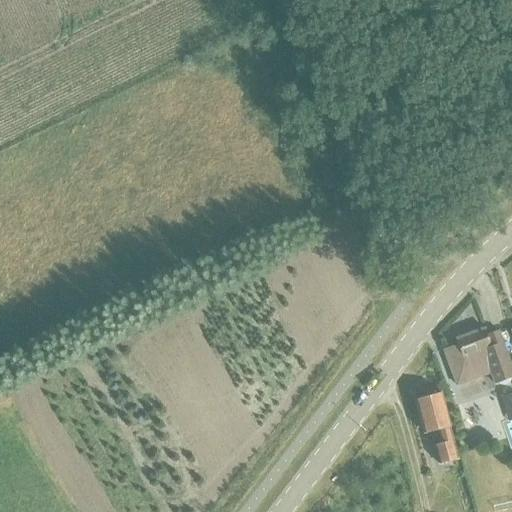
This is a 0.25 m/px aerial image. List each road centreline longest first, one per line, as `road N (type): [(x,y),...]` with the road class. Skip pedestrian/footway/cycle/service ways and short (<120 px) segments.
road 1 (tertiary): [(281,511),(452,289),(511,232)]
road 2 (track): [(412,300),(272,0)]
